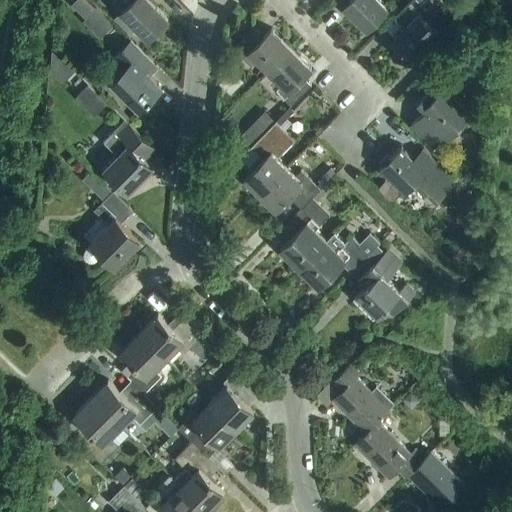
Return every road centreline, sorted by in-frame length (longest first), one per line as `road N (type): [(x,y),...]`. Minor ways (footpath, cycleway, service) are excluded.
road 1 (residential): [(187,267),(291,382),(309,503)]
road 2 (residential): [(216,0),(202,32),(187,267)]
road 3 (residential): [(187,267),(122,294),(40,383)]
road 4 (residential): [(279,0),(372,94),(352,134)]
